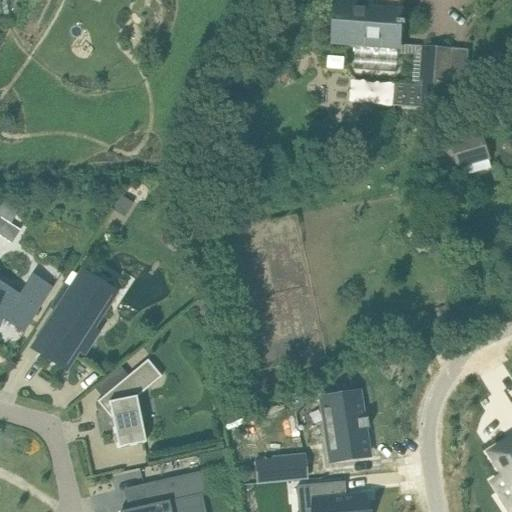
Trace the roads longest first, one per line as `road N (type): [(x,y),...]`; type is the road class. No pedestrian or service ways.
road 1 (residential): [(440,511),(431,449),(443,387),(511,332)]
road 2 (residential): [(0,411),(52,432),(68,511)]
